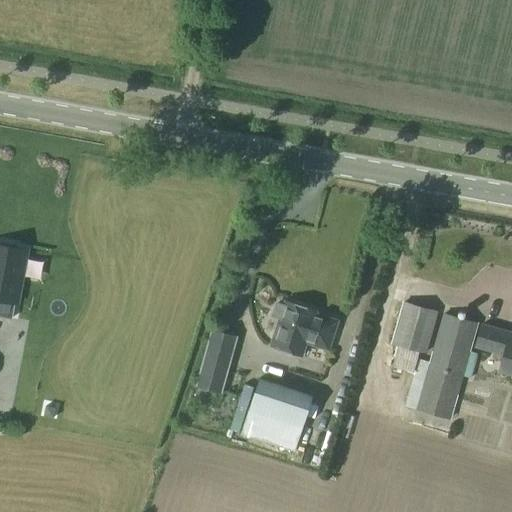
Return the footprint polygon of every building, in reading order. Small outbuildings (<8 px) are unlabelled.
[(0,317),(11,319),(14,303),(12,303),(22,250),(14,248),(12,245),(0,243),(0,317)] [(279,318),(270,345),(302,355),(306,342),(328,349),(337,320),(315,313),(316,311),(285,301),(284,304),(278,302),(275,304),(272,313),(274,316),(279,318)] [(403,302),(390,344),(426,354),(438,312),(403,302)] [(443,314),(415,410),(450,420),(462,377),(469,352),(477,324),(443,314)] [(473,347),(504,356),(500,370),(511,373),(511,336),(511,335),(511,331),(481,322),(473,347)] [(210,329),(194,386),(218,393),(233,335),(210,329)] [(469,352),(462,377),(471,379),(477,354),(469,352)] [(294,452),(313,397),(260,380),(241,435),(294,452)] [(234,388),(228,409),(235,411),(241,390),(234,388)]
